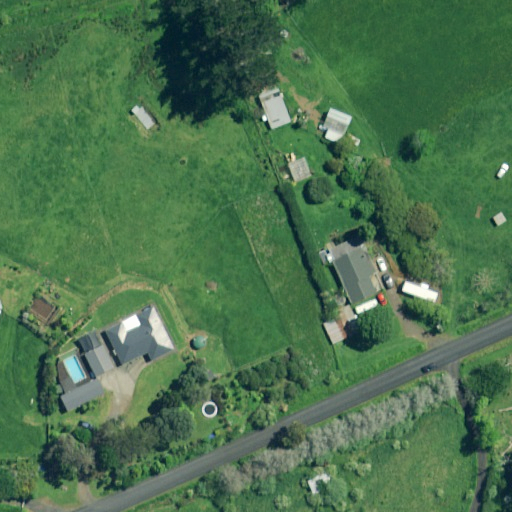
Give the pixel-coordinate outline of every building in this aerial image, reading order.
[(283,104),(263,112),(271,131),(291,123),(283,104)] [(348,124),(332,118),(324,138),(340,144),(348,124)] [(306,161),(294,165),(300,181),(311,177),(306,161)] [(332,263),(344,292),(332,297),(337,310),(350,305),(377,293),(371,280),(379,277),(362,237),(327,251),(318,255),(323,266),(332,263)] [(345,307),(321,318),(333,344),(358,333),(345,307)] [(172,351),(151,310),(105,333),(122,367),(146,354),(150,362),(172,351)] [(112,368),(101,345),(84,354),(95,377),(112,368)] [(67,394),(59,398),(67,413),(102,394),(94,379),(76,389),(67,394)]
